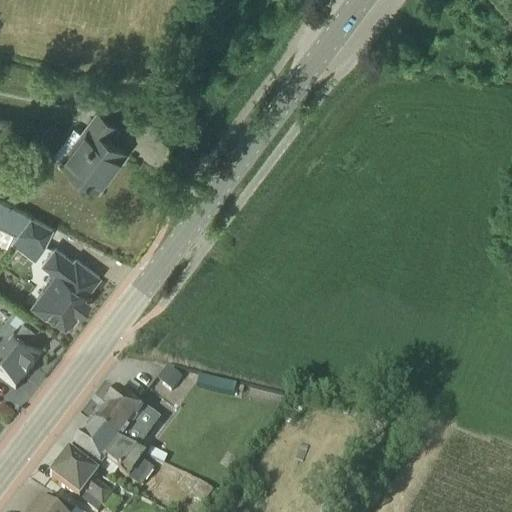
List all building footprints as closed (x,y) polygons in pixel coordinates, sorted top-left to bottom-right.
[(74,129),(53,157),(96,190),(125,151),(111,140),(120,128),(98,111),(80,134),(74,129)] [(52,229),(29,218),(20,236),(43,248),(52,229)] [(55,274),(31,307),(65,331),(100,280),(53,246),(40,264),(55,274)] [(25,320),(0,352),(0,382),(13,392),(40,357),(26,346),(38,331),(25,320)] [(168,366),(144,404),(161,414),(175,391),(179,394),(189,379),(168,366)] [(118,392),(92,426),(118,445),(144,412),(118,392)] [(118,445),(92,426),(72,453),(111,482),(117,474),(139,490),(151,474),(140,466),(144,460),(118,445)] [(97,479),(67,457),(49,482),(78,503),(83,497),(102,511),(112,498),(93,484),(97,479)] [(211,495),(183,480),(177,492),(205,506),(211,495)] [(49,511),(37,502),(29,511),(49,511)]
